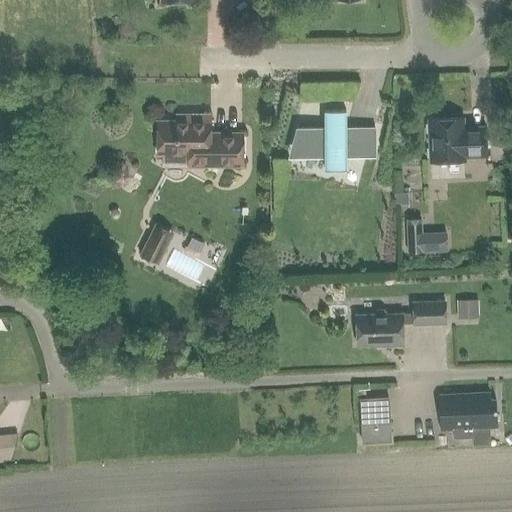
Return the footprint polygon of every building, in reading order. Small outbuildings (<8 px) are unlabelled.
[(324,115),(324,107),(358,107),(358,80),(303,80),(304,99),(312,99),(312,115),(324,115)] [(375,158),(375,128),(346,128),(346,111),(325,111),(325,128),(298,128),(298,129),(300,129),(300,158),(325,158),(325,170),(346,170),(346,158),(375,158)] [(189,164),(188,167),(243,167),(243,134),(211,134),(211,115),(193,115),(193,121),(157,121),(157,155),(162,155),(162,164),(189,164)] [(429,120),(431,163),(464,161),(464,158),(487,157),(486,127),(470,128),(470,131),(463,132),(462,119),(429,120)] [(408,193),(395,193),(395,206),(409,205),(408,193)] [(421,225),(407,225),(408,257),(422,257),(421,225)] [(148,237),(138,257),(156,266),(166,247),(148,237)] [(477,299),(456,300),(456,319),(477,318),(477,299)] [(446,324),(445,302),(414,303),(414,314),(388,315),(385,311),(377,312),(374,315),(356,316),(357,346),(383,345),(383,346),(404,346),(403,325),(446,324)] [(390,387),(363,389),(363,396),(391,394),(390,387)] [(490,398),(489,391),(439,394),(441,431),(452,431),(453,438),(473,437),(472,430),(497,429),(495,398),(490,398)] [(361,426),(390,425),(389,397),(360,398),(361,426)]
